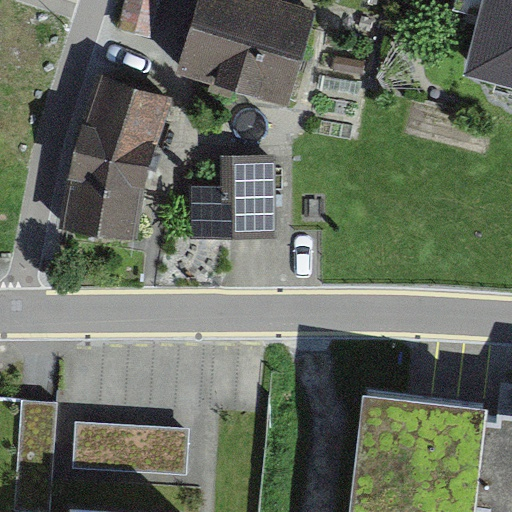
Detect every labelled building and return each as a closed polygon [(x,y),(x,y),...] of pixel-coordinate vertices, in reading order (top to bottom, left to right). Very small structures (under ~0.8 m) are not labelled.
[(168,2),(161,0),(136,0),(130,25),(160,33),(168,2)] [(199,0),(179,68),(296,103),(324,10),(289,0),(199,0)] [(475,0),(467,31),(499,40),(510,0),(475,0)] [(511,0),(510,0),(499,40),(484,90),(511,98),(511,0)] [(180,100),(108,76),(81,148),(69,234),(145,239),(155,172),(180,100)] [(213,206),(215,248),(285,245),(282,170),(235,172),(237,205),(213,206)] [(62,511),(68,400),(33,398),(27,511),(48,511),(62,511)] [(491,415),(365,401),(352,511),(511,511),(511,418),(504,418),(502,428),(489,427),(491,415)] [(205,511),(205,507),(76,499),(75,511),(205,511)]
